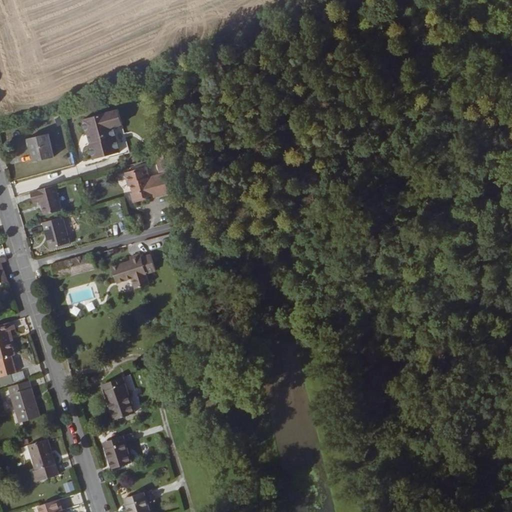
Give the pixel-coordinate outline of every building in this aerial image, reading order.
[(93,141),(89,142),(93,156),(119,150),(113,124),(122,122),(118,107),(83,117),(86,130),(90,130),(93,141)] [(48,129),(28,135),(34,157),(55,151),(48,129)] [(157,168),(165,166),(163,156),(154,158),(157,168)] [(148,162),(126,168),(130,181),(133,181),(135,188),(134,188),(136,196),(147,193),(147,191),(155,189),(156,191),(170,187),(169,178),(168,167),(151,172),(148,162)] [(56,182),(35,188),(37,199),(42,198),(46,211),(62,207),(56,182)] [(64,214),(44,220),(46,229),(48,228),(52,244),(71,238),(64,214)] [(146,240),(147,247),(160,244),(159,238),(146,240)] [(98,249),(52,262),(56,276),(102,263),(98,249)] [(156,267),(152,251),(142,253),(141,250),(134,252),(135,255),(132,256),(112,261),(116,278),(128,275),(132,274),(134,284),(149,280),(146,270),(156,267)] [(14,332),(12,322),(0,325),(0,375),(1,379),(10,376),(16,375),(11,358),(14,356),(9,343),(8,339),(11,337),(9,333),(14,332)] [(10,376),(1,379),(3,386),(12,384),(10,376)] [(124,376),(109,380),(111,386),(106,388),(116,417),(135,411),(124,376)] [(38,418),(28,382),(6,388),(17,425),(38,418)] [(123,432),(108,437),(111,444),(106,446),(112,466),(131,459),(123,432)] [(50,458),(45,440),(27,445),(34,471),(31,471),(34,483),(58,475),(53,458),(50,458)] [(71,480),(62,483),(65,492),(74,490),(71,480)] [(151,511),(143,488),(129,492),(131,499),(127,501),(129,511),(151,511)] [(61,511),(58,500),(37,506),(39,511),(61,511)]
